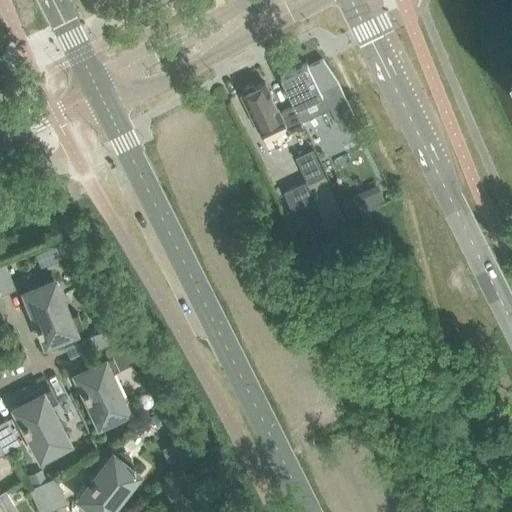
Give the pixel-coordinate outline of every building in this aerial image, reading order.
[(306,62),(296,67),(279,75),(294,106),(320,94),(325,97),(340,127),(356,120),(336,80),(319,88),(306,62)] [(243,87),(240,93),(261,135),(285,124),(279,113),(264,82),(254,86),(251,83),(243,87)] [(294,106),(279,113),(285,124),(288,132),(304,124),(294,106)] [(304,235),(322,227),(326,235),(348,225),(344,217),(345,217),(324,173),(306,181),(284,191),(304,235)] [(357,191),(340,198),(347,214),(364,207),(357,191)] [(0,288),(1,292),(15,287),(5,262),(0,263),(0,288)] [(40,329),(43,335),(46,345),(58,340),(58,341),(76,334),(74,330),(83,326),(77,312),(69,316),(54,279),(42,283),(42,284),(25,291),(29,299),(25,301),(33,321),(37,320),(38,323),(37,323),(39,329),(40,329)] [(88,336),(92,346),(93,349),(106,344),(118,339),(113,326),(88,336)] [(118,339),(106,344),(111,355),(113,355),(117,364),(130,359),(120,338),(118,339)] [(87,367),(81,370),(71,374),(77,387),(81,385),(86,395),(87,395),(99,422),(116,414),(127,409),(110,373),(119,369),(117,364),(113,355),(111,355),(104,359),(102,355),(86,363),(87,367)] [(26,400),(20,404),(10,409),(17,421),(21,418),(26,429),(27,428),(41,455),(57,446),(68,440),(49,405),(58,401),(50,387),(42,392),(40,388),(24,397),(26,400)] [(140,395),(139,399),(140,403),(142,405),(146,407),(150,406),(153,403),(154,399),(153,395),(150,393),(147,391),(143,392),(140,395)] [(168,419),(161,409),(152,415),(156,422),(161,423),(168,419)] [(0,422),(0,437),(7,449),(19,442),(6,419),(0,422)] [(176,450),(168,461),(179,470),(188,458),(176,450)] [(75,493),(84,501),(89,504),(86,507),(92,511),(118,511),(120,509),(113,504),(137,472),(127,464),(128,463),(130,460),(129,456),(127,453),(123,451),(119,451),(116,454),(115,455),(113,454),(95,477),(94,477),(87,486),(84,483),(75,493)] [(162,484),(171,495),(171,496),(192,478),(183,467),(162,484)] [(42,469),(30,475),(35,485),(43,482),(47,480),(42,469)] [(43,482),(54,507),(67,501),(56,476),(47,480),(43,482)] [(42,511),(54,507),(43,482),(35,485),(30,488),(40,511),(42,511)] [(0,511),(19,511),(5,488),(0,491),(0,511)]
